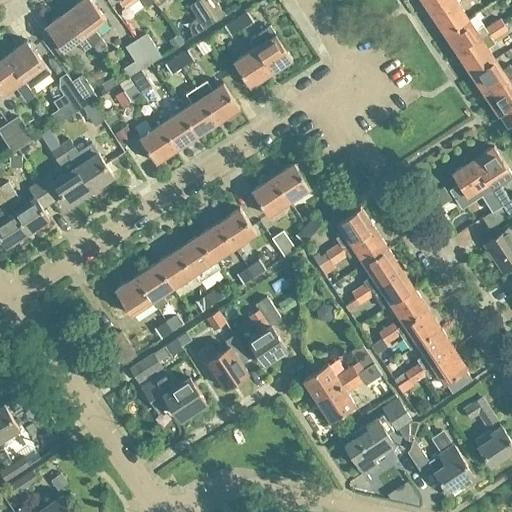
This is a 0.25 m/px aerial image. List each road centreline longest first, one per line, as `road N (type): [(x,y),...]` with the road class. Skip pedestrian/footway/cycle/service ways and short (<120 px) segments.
road 1 (residential): [(10,295),(350,76)]
road 2 (residential): [(511,376),(352,136),(350,76)]
road 3 (residential): [(160,511),(10,295)]
road 4 (residential): [(372,511),(243,485),(179,511)]
